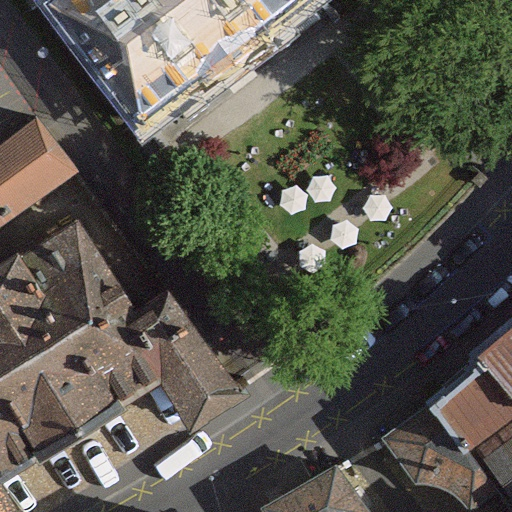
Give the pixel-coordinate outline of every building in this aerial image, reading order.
[(53,0),(146,125),(305,0),(53,0)] [(0,132),(0,218),(71,166),(76,162),(35,105),(0,132)] [(0,511),(29,511),(0,464),(82,416),(161,369),(190,423),(247,382),(167,273),(159,279),(140,293),(78,196),(24,237),(17,226),(0,236),(0,511)] [(511,335),(433,404),(493,489),(495,488),(511,509),(511,335)] [(433,404),(387,436),(417,480),(424,479),(434,481),(442,483),(451,487),(460,494),(466,499),(471,506),(493,489),(433,404)] [(374,511),(335,455),(261,497),(271,511),(374,511)]
